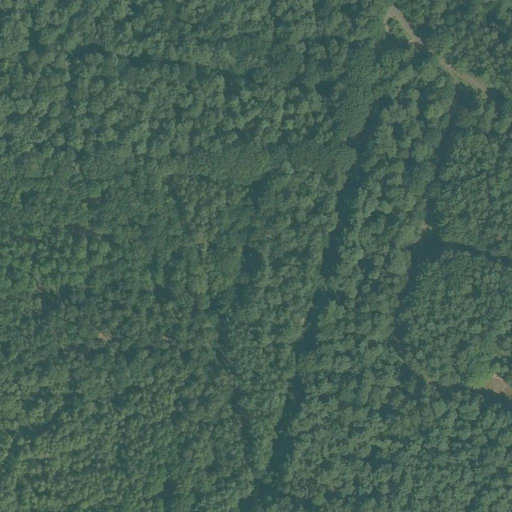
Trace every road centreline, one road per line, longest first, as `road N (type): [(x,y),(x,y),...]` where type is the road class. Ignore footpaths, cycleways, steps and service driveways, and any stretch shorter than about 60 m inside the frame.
road 1 (track): [(252,511),(369,109)]
road 2 (unclassified): [(419,243),(393,338),(396,362),(412,381),(511,405)]
road 3 (unclassified): [(457,78),(419,243)]
